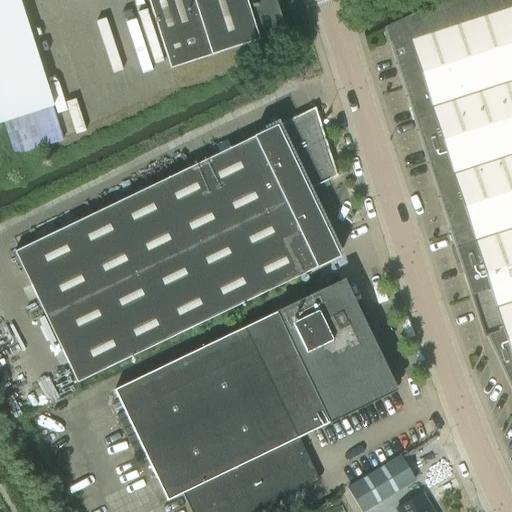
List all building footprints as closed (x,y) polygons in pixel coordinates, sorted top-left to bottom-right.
[(0,0),(0,123),(51,107),(17,0),(0,0)] [(284,32),(276,9),(273,0),(146,0),(169,69),(284,32)] [(511,0),(443,0),(383,28),(385,35),(387,42),(432,181),(511,155),(511,0)] [(335,177),(314,108),(13,252),(76,384),(336,259),(304,193),(306,192),(305,191),(335,177)] [(11,130),(23,152),(38,143),(33,134),(43,129),(35,116),(11,130)] [(511,155),(432,181),(448,234),(453,248),(511,228),(511,155)] [(511,228),(453,248),(483,338),(485,337),(511,394),(511,228)] [(342,281),(112,390),(133,434),(125,437),(137,461),(144,458),(164,501),(181,493),(190,511),(253,511),(318,482),(297,437),(386,395),(355,330),(364,326),(342,281)] [(400,456),(346,487),(360,511),(361,511),(414,481),(400,456)] [(432,511),(421,494),(396,509),(397,511),(432,511)]
